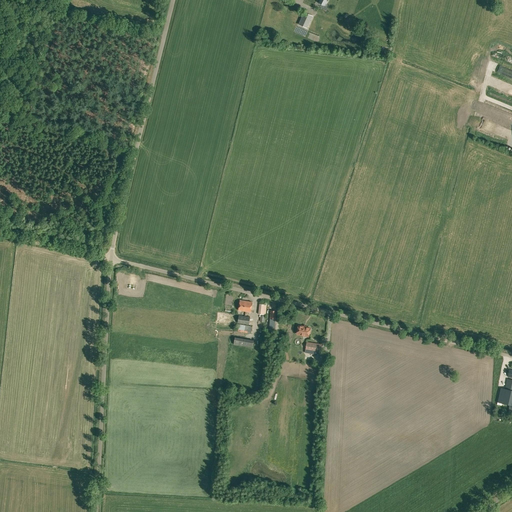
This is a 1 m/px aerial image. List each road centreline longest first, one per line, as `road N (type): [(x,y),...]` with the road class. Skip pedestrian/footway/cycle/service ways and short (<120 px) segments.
road 1 (unclassified): [(511,356),(110,258)]
road 2 (unclassified): [(110,258),(173,0)]
road 3 (unclassified): [(96,511),(110,258)]
